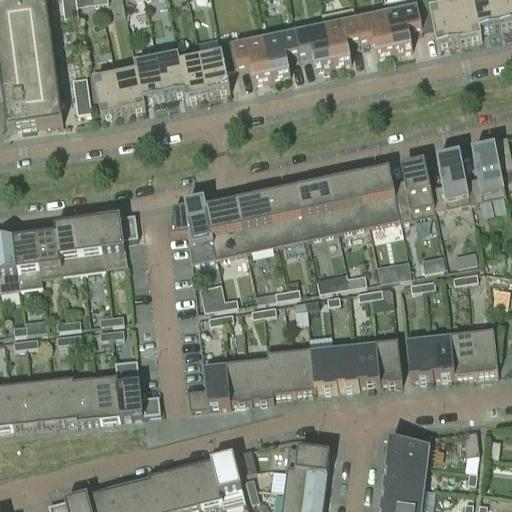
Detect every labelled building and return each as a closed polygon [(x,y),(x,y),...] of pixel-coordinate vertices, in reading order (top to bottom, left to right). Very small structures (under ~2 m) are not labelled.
[(76,1),(77,13),(101,10),(99,0),(81,0),(76,1)] [(99,0),(101,10),(109,8),(107,0),(99,0)] [(449,0),(425,0),(415,2),(422,35),(433,33),(438,54),(460,49),(451,7),(449,0)] [(470,0),(471,3),(472,3),(480,38),(481,38),(501,33),(493,0),(470,0)] [(511,0),(493,0),(501,33),(511,30),(511,0)] [(65,24),(79,22),(77,13),(76,1),(62,3),(65,24)] [(385,9),(384,9),(386,19),(395,59),(413,55),(409,38),(422,35),(415,2),(414,2),(385,9)] [(451,7),(460,49),(482,45),(481,38),(480,38),(472,3),(471,3),(451,7)] [(47,4),(0,10),(0,77),(8,136),(63,129),(47,4)] [(353,14),(322,21),(324,32),(325,32),(334,72),(352,68),(348,51),(360,48),(356,26),(353,14)] [(386,19),(356,26),(360,48),(373,46),(377,63),(395,59),(386,19)] [(324,32),(294,39),(299,61),(312,59),(315,76),(334,72),(325,32),(324,32)] [(294,39),(264,45),(272,85),(291,81),(287,64),(299,61),(294,39)] [(264,45),(232,52),(237,74),(251,72),(254,89),(272,85),(264,45)] [(200,56),(178,60),(186,100),(185,100),(187,107),(209,103),(200,61),(201,61),(200,56)] [(222,56),(201,61),(200,61),(209,103),(231,98),(222,56)] [(157,62),(156,58),(133,63),(134,70),(135,69),(144,109),(145,109),(165,105),(156,63),(157,62)] [(178,58),(157,62),(156,63),(165,105),(185,100),(186,100),(178,60),(178,58)] [(114,74),(124,121),(146,116),(145,109),(144,109),(135,69),(134,70),(114,74)] [(114,74),(92,79),(102,125),(124,121),(114,74)] [(92,118),(89,98),(75,100),(78,120),(92,118)] [(511,174),(511,167),(506,144),(493,147),(495,154),(496,154),(500,176),(511,174)] [(495,154),(472,159),(478,184),(466,187),(465,187),(470,210),(506,203),(500,176),(496,154),(495,154)] [(460,162),(437,167),(442,192),(431,194),(430,194),(435,218),(436,218),(470,210),(465,187),(466,187),(460,162)] [(405,195),(394,198),(400,226),(401,228),(412,226),(436,221),(436,218),(435,218),(430,194),(431,194),(425,169),(421,169),(422,170),(416,172),(416,171),(407,173),(410,186),(404,187),(405,195)] [(511,184),(511,174),(501,177),(503,186),(511,184)] [(360,183),(365,207),(364,207),(369,233),(400,226),(394,198),(390,177),(373,180),(360,183)] [(339,239),(369,233),(364,207),(365,207),(360,183),(343,187),(330,189),(335,213),(333,214),(339,239)] [(299,196),(304,220),(303,220),(308,246),(339,239),(333,214),(335,213),(330,189),(312,193),(299,196)] [(272,226),(278,252),(308,246),(303,220),(304,220),(299,196),(282,199),(269,202),(274,226),(272,226)] [(247,259),(278,252),(272,226),(274,226),(269,202),(251,206),(238,209),(242,233),(247,259)] [(174,214),(171,242),(189,240),(191,253),(192,270),(216,265),(212,248),(213,248),(211,240),(213,239),(208,215),(207,216),(205,208),(174,214)] [(213,248),(212,248),(216,265),(247,259),(242,233),(238,209),(208,215),(213,239),(211,240),(213,248)] [(135,222),(99,227),(106,277),(106,276),(128,273),(124,247),(138,245),(135,222)] [(84,280),(106,277),(99,227),(77,230),(84,280)] [(55,233),(56,241),(57,241),(63,283),(84,280),(77,230),(55,233)] [(42,286),(63,283),(57,241),(56,241),(36,244),(41,286),(42,286)] [(36,244),(14,247),(21,297),(43,294),(42,286),(41,286),(36,244)] [(0,299),(21,297),(14,247),(0,248),(0,299)] [(422,266),(425,280),(446,276),(443,262),(422,266)] [(398,279),(400,286),(412,285),(410,277),(398,279)] [(478,288),(477,280),(465,282),(466,290),(478,288)] [(348,284),(349,287),(350,294),(367,292),(365,281),(348,284)] [(466,290),(465,282),(453,284),(455,292),(466,290)] [(337,288),(338,296),(350,294),(349,287),(337,288)] [(436,295),(435,287),(422,289),(424,297),(436,295)] [(424,297),(422,289),(411,291),(412,299),(424,297)] [(289,305),(301,303),(299,295),(287,297),(289,305)] [(383,303),(382,295),(370,297),(371,305),(383,303)] [(289,305),(287,297),(275,299),(277,307),(289,305)] [(371,305),(370,297),(358,300),(359,307),(371,305)] [(339,303),(327,305),(329,312),(341,310),(339,303)] [(225,307),(227,315),(239,313),(237,305),(225,307)] [(320,314),(318,306),(306,308),(308,316),(320,314)] [(215,317),(227,315),(225,307),(213,309),(215,317)] [(306,308),(294,310),(296,318),(308,316),(306,308)] [(276,313),(264,315),(265,323),(277,321),(276,313)] [(265,323),(264,315),(252,317),(253,325),(265,323)] [(221,322),(222,330),(234,328),(233,320),(221,322)] [(124,322),(112,323),(113,331),(124,330),(124,322)] [(221,322),(209,324),(210,332),(222,330),(221,322)] [(101,332),(113,331),(112,323),(100,324),(101,332)] [(81,326),(69,328),(70,336),(81,334),(81,326)] [(45,327),(25,329),(26,332),(27,340),(47,338),(45,327)] [(58,337),(70,336),(69,328),(57,329),(58,337)] [(476,382),(498,380),(493,331),(470,334),(471,341),(472,341),(476,382)] [(15,342),(27,340),(26,332),(14,334),(15,342)] [(125,344),(124,336),(112,337),(113,345),(125,344)] [(101,346),(113,345),(112,337),(100,338),(101,346)] [(81,341),(69,342),(70,350),(82,348),(81,341)] [(403,390),(398,341),(374,344),(375,351),(376,351),(380,390),(381,390),(389,389),(389,391),(403,390)] [(471,341),(450,343),(455,384),(476,382),(472,341),(471,341)] [(69,342),(57,343),(58,351),(70,350),(69,342)] [(450,343),(429,345),(433,384),(434,384),(442,383),(442,386),(455,384),(450,343)] [(26,346),(27,354),(39,353),(38,345),(26,346)] [(433,384),(429,345),(406,348),(411,387),(420,386),(421,388),(434,386),(434,384),(433,384)] [(15,356),(27,354),(26,346),(14,348),(15,356)] [(376,351),(375,351),(354,353),(359,392),(360,392),(368,391),(368,393),(381,392),(381,390),(380,390),(376,351)] [(290,353),(267,355),(267,360),(268,360),(273,404),(274,404),(294,401),(290,360),(291,360),(290,353)] [(359,392),(354,353),(333,355),(337,395),(338,394),(346,394),(346,396),(360,394),(360,392),(359,392)] [(337,395),(333,355),(311,358),(316,397),(317,397),(325,396),(325,398),(338,397),(338,394),(337,395)] [(316,397),(311,358),(291,360),(290,360),(294,401),(317,399),(317,397),(316,397)] [(268,360),(267,360),(247,362),(252,408),(253,408),(261,408),(261,410),(274,408),(274,404),(273,404),(268,360)] [(252,408),(247,362),(224,365),(225,372),(226,372),(230,411),(231,411),(239,410),(239,412),(253,411),(253,408),(252,408)] [(138,367),(115,369),(117,385),(122,425),(161,421),(159,403),(142,405),(140,392),(139,382),(138,367)] [(226,372),(225,372),(204,374),(206,396),(188,398),(190,417),(231,413),(231,411),(230,411),(226,372)] [(96,387),(100,428),(122,425),(117,385),(96,387)] [(57,429),(77,427),(78,427),(74,389),(75,389),(75,386),(52,388),(57,429)] [(96,387),(75,389),(74,389),(78,427),(77,427),(78,430),(100,428),(96,387)] [(31,391),(35,432),(57,429),(52,388),(31,391)] [(9,393),(14,434),(35,432),(31,391),(9,393)] [(0,435),(14,434),(9,393),(0,394),(0,435)] [(480,462),(477,438),(464,440),(466,463),(480,462)] [(387,468),(428,473),(432,445),(432,443),(402,446),(402,449),(390,448),(387,468)] [(490,446),(488,462),(498,464),(500,448),(490,446)] [(289,455),(286,478),(288,478),(288,477),(328,482),(331,460),(323,459),(299,456),(289,455)] [(252,457),(240,460),(245,481),(258,478),(252,457)] [(222,508),(221,508),(222,511),(238,511),(246,510),(239,485),(234,463),(212,468),(222,508)] [(222,508),(212,468),(190,474),(200,511),(206,511),(221,508),(222,508)] [(387,490),(426,495),(428,473),(387,468),(386,481),(388,481),(387,489),(387,490)] [(200,511),(190,474),(169,480),(176,511),(200,511)] [(288,478),(285,499),(326,505),(328,482),(288,477),(288,478)] [(468,490),(476,491),(478,479),(470,478),(468,490)] [(149,485),(149,487),(151,487),(157,511),(176,511),(169,480),(149,485)] [(254,484),(246,486),(249,498),(257,496),(254,484)] [(157,511),(151,487),(149,487),(132,492),(136,511),(157,511)] [(384,511),(389,511),(423,511),(426,495),(387,490),(387,489),(385,489),(383,502),(385,502),(384,510),(384,511)] [(136,511),(132,492),(109,497),(113,511),(136,511)] [(257,496),(249,498),(252,509),(260,507),(257,496)] [(113,511),(109,497),(87,503),(89,511),(113,511)] [(285,499),(283,511),(324,511),(326,505),(285,499)] [(89,511),(87,503),(52,511),(89,511)]
